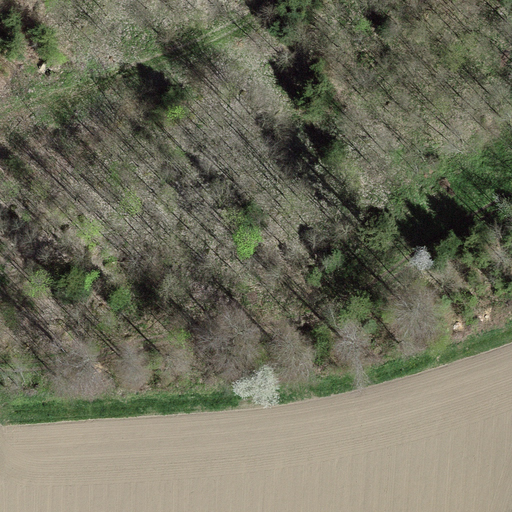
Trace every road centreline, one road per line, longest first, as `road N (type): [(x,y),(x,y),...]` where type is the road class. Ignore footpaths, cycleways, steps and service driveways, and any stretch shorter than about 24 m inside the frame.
road 1 (track): [(511,196),(375,287),(246,325),(0,358)]
road 2 (track): [(81,88),(279,0)]
